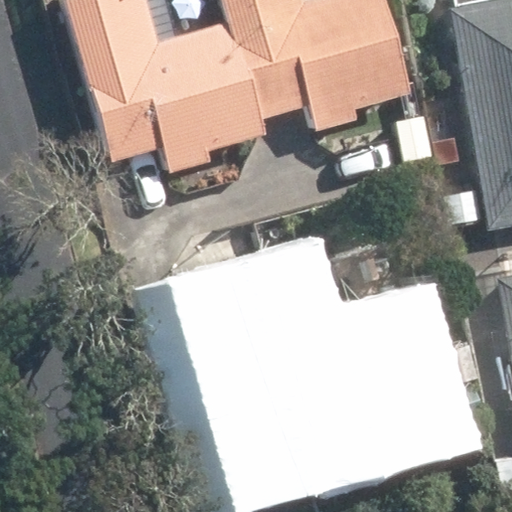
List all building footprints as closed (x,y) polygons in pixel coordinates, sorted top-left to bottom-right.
[(254,123),(227,25),(150,46),(136,0),(56,0),(99,161),(154,145),(162,175),(201,164),(198,150),(258,135),(254,123)] [(348,112),(402,98),(376,0),(304,0),(299,1),(299,0),(220,0),(254,123),(305,109),(310,133),(351,122),(348,112)] [(511,0),(510,0),(446,11),(483,229),(511,224),(511,0)] [(417,119),(390,123),(397,163),(423,159),(417,119)] [(452,142),(432,144),(434,165),(454,162),(452,142)] [(471,195),(448,198),(451,227),(476,225),(471,195)] [(340,246),(339,250),(337,256),(336,262),(336,268),(337,274),(340,279),(343,285),(347,289),(352,293),(357,296),(363,297),(369,298),(375,298),(381,297),(386,295),(392,291),(396,287),(400,283),(403,277),(405,271),(405,265),(405,259),(404,253),(402,248),(399,243),(394,238),(390,234),(384,232),(379,230),(373,229),(366,229),(360,230),(355,232),(350,236),(345,240),(341,245),(340,246)] [(276,263),(167,296),(228,497),(448,434),(413,320),(304,354),(276,263)] [(511,276),(493,280),(511,389),(511,276)] [(471,385),(460,346),(442,352),(453,390),(471,385)]
